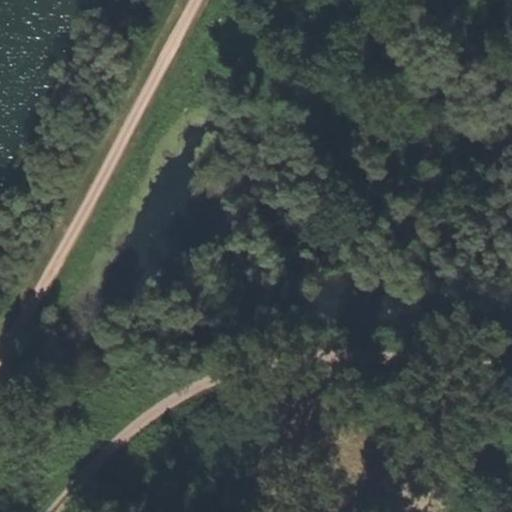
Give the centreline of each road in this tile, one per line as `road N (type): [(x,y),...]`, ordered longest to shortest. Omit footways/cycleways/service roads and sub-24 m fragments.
road 1 (track): [(52,511),(79,479),(187,389),(267,360),(511,364)]
road 2 (track): [(197,0),(0,363)]
